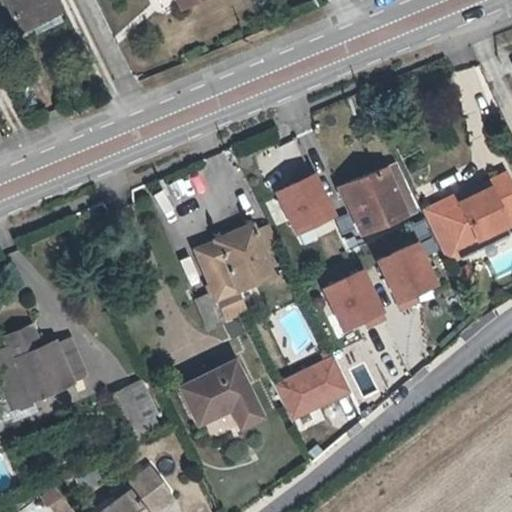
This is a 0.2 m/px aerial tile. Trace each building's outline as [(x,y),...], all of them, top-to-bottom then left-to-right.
[(5,0),(20,30),(58,12),(52,0),(5,0)] [(158,0),(159,1),(160,0),(174,0),(181,13),(207,0),(158,0)] [(385,168),(406,214),(415,210),(395,163),(385,168)] [(406,214),(385,168),(341,187),(361,234),(406,214)] [(312,173),(272,193),(293,236),(333,216),(312,173)] [(454,198),(433,208),(451,249),(474,238),(476,241),(505,227),(511,223),(511,184),(506,173),(485,183),(488,189),(457,204),(454,198)] [(488,189),(485,183),(454,198),(457,204),(488,189)] [(451,249),(433,208),(426,212),(449,262),(456,259),(451,249)] [(267,223),(251,230),(261,251),(277,244),(267,223)] [(211,294),(193,302),(205,332),(227,323),(217,300),(235,291),(272,275),(261,251),(251,230),(249,226),(213,242),(214,244),(194,253),(211,294)] [(474,238),(451,249),(456,259),(508,234),(505,227),(476,241),(474,238)] [(415,244),(375,264),(396,306),(436,287),(415,244)] [(361,270),(321,289),(342,332),(382,313),(361,270)] [(235,291),(217,300),(227,323),(240,317),(246,314),(235,291)] [(25,389),(28,396),(85,372),(75,348),(70,337),(56,343),(56,341),(41,348),(30,324),(2,336),(6,345),(0,347),(0,386),(5,398),(25,389)] [(180,387),(196,423),(229,409),(238,429),(259,419),(244,385),(248,383),(237,360),(180,387)] [(155,417),(137,381),(113,393),(131,429),(155,417)] [(25,389),(5,398),(9,408),(30,399),(28,396),(25,389)] [(148,511),(172,495),(154,470),(128,488),(125,484),(102,500),(110,511),(107,511),(148,511)]
